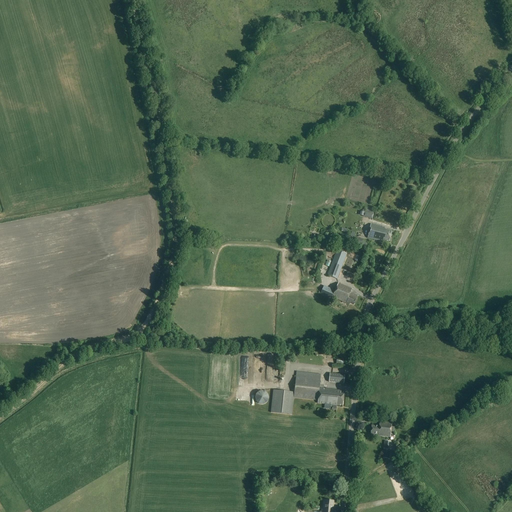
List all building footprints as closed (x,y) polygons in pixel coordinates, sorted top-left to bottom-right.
[(363,217),(372,219),(374,214),(373,214),(374,213),(365,211),(365,212),(364,212),(363,217)] [(384,228),(371,225),(367,239),(386,244),(387,242),(389,242),(392,232),(386,231),(384,228)] [(336,250),(327,276),(337,279),(347,254),(336,250)] [(335,291),(332,297),(349,305),(350,303),(354,305),(358,296),(350,293),(352,289),(338,283),(335,291)] [(329,374),(328,382),(344,383),(344,375),(329,374)] [(274,390),(271,413),(292,415),(294,398),(318,401),(317,404),(332,405),(332,411),(336,411),(337,406),(340,406),(340,405),(343,406),(344,396),(341,396),(341,391),(319,389),(321,378),(296,376),(294,392),(274,390)] [(258,404),(262,405),(265,404),(268,401),(269,398),(268,394),(265,392),(262,391),(258,392),(256,394),(255,398),(256,401),(258,404)] [(371,425),(370,434),(378,435),(378,436),(390,437),(391,432),(394,432),(394,427),(391,427),(392,423),(379,422),(379,426),(371,425)] [(383,458),(389,459),(390,452),(391,442),(384,441),(383,452),(383,458)] [(332,511),(333,501),(324,500),(323,510),(322,510),(321,511),(332,511)]
